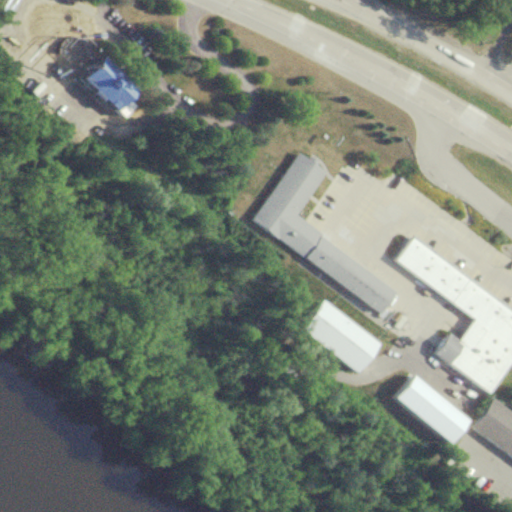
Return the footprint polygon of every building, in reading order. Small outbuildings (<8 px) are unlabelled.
[(132,85),(98,53),(75,77),(109,109),(132,85)] [(246,220),(374,309),(390,286),(289,217),(322,169),(294,150),(246,220)] [(485,391),(511,351),(511,308),(405,235),(388,260),(469,315),(453,338),(443,331),(428,352),(485,391)] [(352,371),(374,341),(316,298),(294,328),(352,371)] [(511,458),(511,413),(488,396),(467,427),(511,458)]
